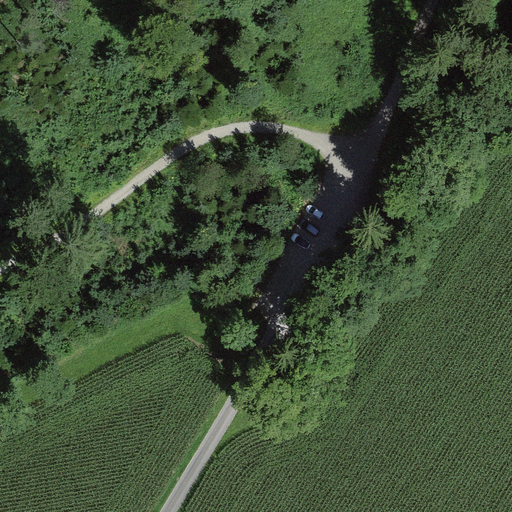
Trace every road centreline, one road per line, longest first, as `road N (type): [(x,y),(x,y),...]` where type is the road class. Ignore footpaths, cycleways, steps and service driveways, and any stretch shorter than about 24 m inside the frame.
road 1 (track): [(360,162),(302,136),(229,131),(195,142),(62,238),(0,264)]
road 2 (track): [(360,162),(269,341),(166,511)]
road 3 (track): [(434,0),(360,162)]
